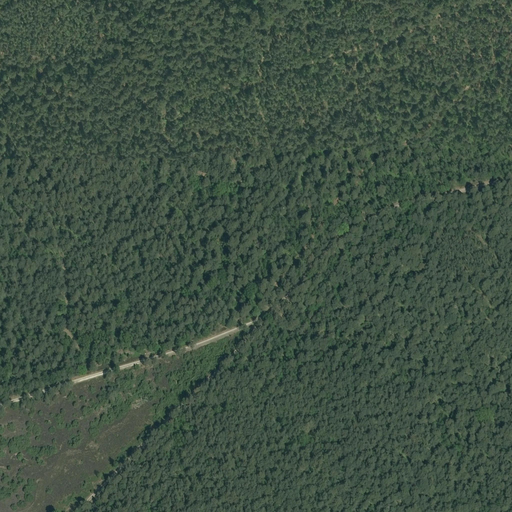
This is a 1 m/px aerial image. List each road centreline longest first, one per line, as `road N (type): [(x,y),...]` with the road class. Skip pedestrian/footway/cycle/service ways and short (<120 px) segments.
road 1 (track): [(511,179),(377,214),(269,315)]
road 2 (track): [(0,406),(265,320)]
road 3 (track): [(265,320),(77,511)]
road 4 (unknown): [(266,323),(253,364),(201,400),(174,446),(95,511)]
